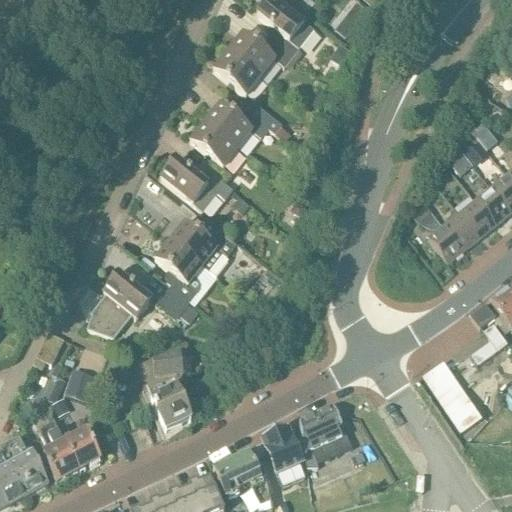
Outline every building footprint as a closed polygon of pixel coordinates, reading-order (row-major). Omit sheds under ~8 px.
[(0,0),(0,23),(21,26),(23,0),(0,0)] [(271,2),(256,21),(278,39),(271,48),(291,64),(299,54),(313,35),(304,28),(271,2)] [(242,39),(227,57),(260,84),(274,65),(284,73),(291,64),(271,48),(264,57),(242,39)] [(260,84),(227,57),(212,76),(245,102),(260,84)] [(274,140),(282,130),(256,109),(248,119),(267,134),(274,140)] [(218,110),(204,129),(237,155),(251,137),(260,144),(267,134),(248,119),(241,128),(218,110)] [(204,129),(189,147),(212,165),(204,174),(224,190),(224,189),(232,180),(222,173),(237,155),(204,129)] [(460,159),(451,171),(459,181),(472,171),(461,157),(460,159)] [(225,205),(232,196),(204,174),(197,183),(175,165),(160,184),(202,218),(217,199),(225,205)] [(511,218),(511,217),(511,187),(508,182),(492,195),(511,218)] [(495,232),(511,218),(492,195),(475,208),(495,232)] [(479,245),(495,232),(475,208),(460,221),(479,245)] [(431,218),(424,210),(415,224),(418,229),(431,218)] [(460,221),(444,234),(463,257),(479,245),(460,221)] [(183,228),(169,247),(202,273),(215,283),(227,267),(225,262),(233,252),(213,237),(206,246),(183,228)] [(463,257),(444,234),(427,247),(446,271),(463,257)] [(169,247),(154,265),(170,278),(168,280),(169,284),(173,288),(169,292),(189,308),(197,298),(200,295),(201,290),(199,285),(195,282),(202,273),(169,247)] [(151,306),(118,280),(103,299),(105,301),(91,320),(91,321),(87,335),(113,344),(131,321),(136,325),(151,306)] [(511,336),(511,293),(510,291),(490,307),(511,336)] [(169,292),(155,310),(175,326),(189,308),(169,292)] [(479,335),(480,334),(494,323),(484,311),(469,323),(479,335)] [(490,347),(470,361),(477,371),(507,350),(493,331),(483,338),(490,347)] [(180,355),(152,358),(154,381),(182,378),(180,355)] [(480,424),(442,368),(421,381),(459,438),(480,424)] [(175,396),(171,389),(160,394),(161,395),(162,394),(165,400),(150,407),(165,437),(191,425),(176,395),(175,396)] [(341,430),(333,410),(299,426),(306,474),(317,472),(311,454),(341,441),(337,432),(341,430)] [(64,451),(53,429),(38,436),(50,458),(42,463),(56,489),(78,477),(64,451)] [(287,432),(260,443),(276,480),(302,469),(287,432)] [(64,451),(78,477),(100,465),(86,439),(64,451)] [(215,486),(222,504),(223,506),(237,499),(235,495),(249,488),(251,493),(262,487),(248,458),(237,463),(236,460),(226,465),(227,468),(212,475),(216,486),(215,486)] [(32,460),(7,473),(23,503),(48,490),(35,466),(32,460)] [(0,511),(5,511),(23,503),(7,473),(0,476),(0,511)] [(221,511),(210,483),(198,487),(197,485),(187,489),(189,493),(197,511),(221,511)] [(178,494),(168,498),(169,502),(170,502),(174,511),(197,511),(189,493),(179,497),(178,494)] [(158,504),(148,508),(150,511),(151,511),(150,511),(174,511),(170,502),(169,502),(159,506),(158,504)]
